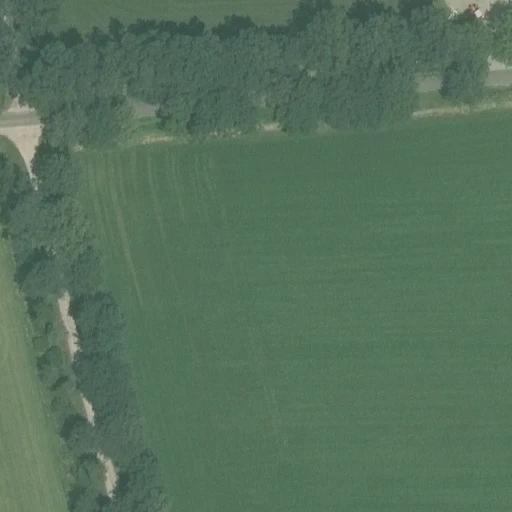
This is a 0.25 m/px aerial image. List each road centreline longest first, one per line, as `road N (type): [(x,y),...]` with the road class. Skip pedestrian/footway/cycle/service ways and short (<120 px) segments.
road 1 (track): [(0,1),(121,511)]
road 2 (unclassified): [(511,89),(0,131)]
